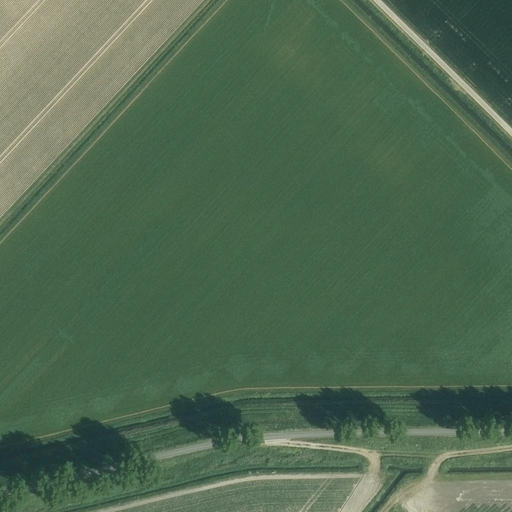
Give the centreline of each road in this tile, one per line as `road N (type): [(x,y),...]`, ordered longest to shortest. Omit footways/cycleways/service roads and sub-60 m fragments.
road 1 (unclassified): [(0,493),(245,439),(511,431)]
road 2 (track): [(511,447),(384,455),(260,438)]
road 3 (track): [(511,133),(376,0)]
